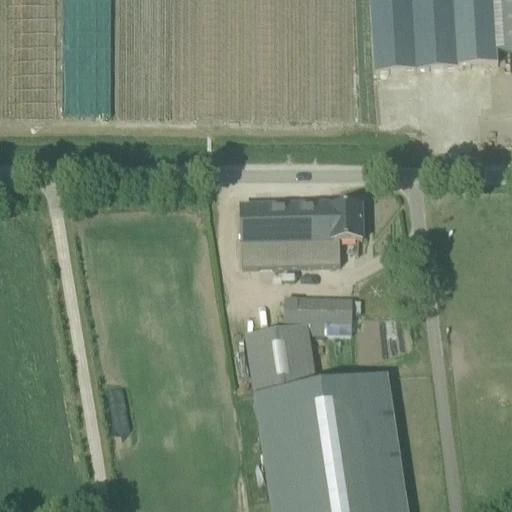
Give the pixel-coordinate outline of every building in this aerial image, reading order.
[(109,59),(108,0),(64,0),(65,16),(87,15),(87,36),(103,36),(103,59),(109,59)] [(511,0),(370,0),(375,76),(416,74),(498,69),(497,56),(511,55),(511,0)] [(329,209),(242,211),(243,263),(338,265),(339,245),(362,244),(361,210),(329,211),(329,209)] [(351,304),(311,304),(317,340),(351,340),(351,304)] [(320,394),(311,334),(243,344),(267,511),(403,511),(385,385),(320,394)]
